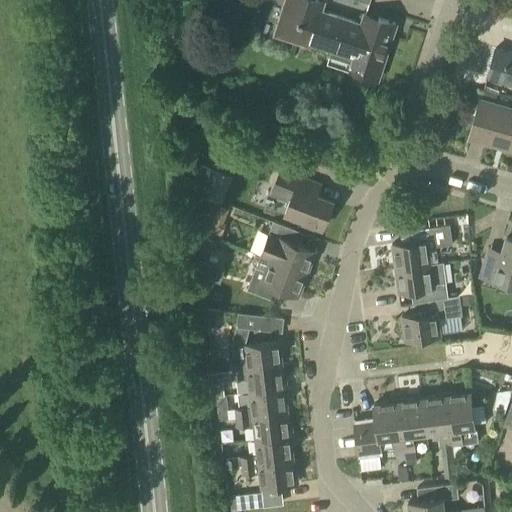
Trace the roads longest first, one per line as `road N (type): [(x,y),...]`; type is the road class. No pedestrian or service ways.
road 1 (primary): [(159,511),(101,0)]
road 2 (residential): [(351,511),(327,462),(317,371),(328,299),(354,241),(417,160)]
road 3 (residential): [(417,160),(469,0)]
